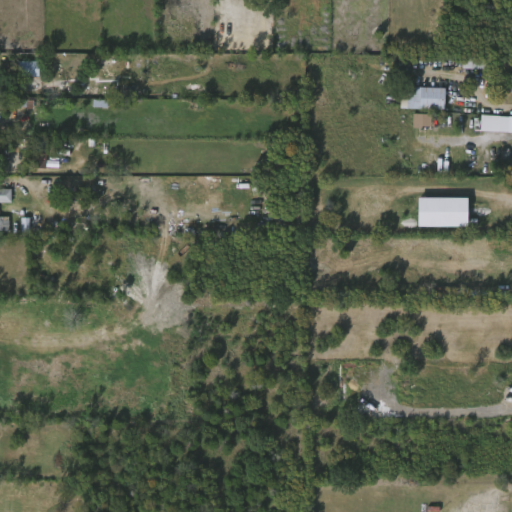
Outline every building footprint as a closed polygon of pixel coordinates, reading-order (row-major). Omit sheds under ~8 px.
[(492,68),(461,68),(461,55),(492,56),(492,68)] [(32,86),(31,72),(12,73),(13,86),(32,86)] [(445,108),(401,107),(402,86),(445,87),(445,108)] [(0,97),(32,99),(31,109),(0,108),(0,97)] [(393,118),(437,119),(438,98),(394,97),(393,118)] [(405,137),(424,138),(424,124),(405,123),(405,137)] [(501,126),(473,125),(473,141),(501,142),(501,126)] [(510,146),(510,157),(511,157),(511,172),(505,172),(506,159),(501,159),(501,138),(510,138),(510,146)] [(501,148),(493,149),(494,170),(502,169),(501,148)] [(54,155),(53,167),(44,166),(44,168),(29,167),(31,151),(54,155)] [(9,202),(0,202),(0,188),(9,188),(9,202)] [(0,216),(15,216),(15,231),(0,230),(0,216)] [(9,226),(0,226),(0,240),(10,240),(9,226)]
